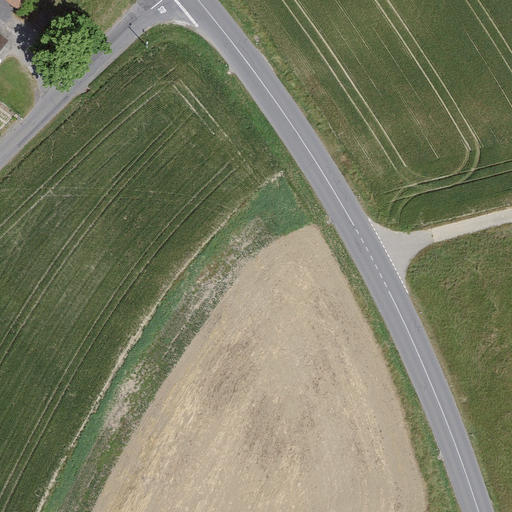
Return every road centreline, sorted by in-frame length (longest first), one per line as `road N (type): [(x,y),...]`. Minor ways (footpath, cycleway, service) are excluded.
road 1 (tertiary): [(198,0),(263,78),(373,253),(483,511)]
road 2 (track): [(263,78),(511,129)]
road 3 (unclassified): [(167,0),(0,155)]
